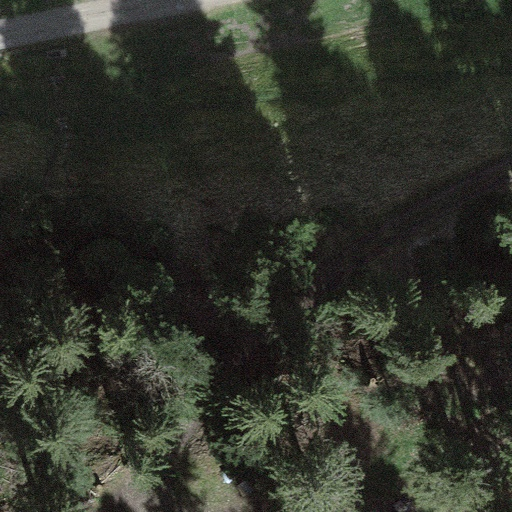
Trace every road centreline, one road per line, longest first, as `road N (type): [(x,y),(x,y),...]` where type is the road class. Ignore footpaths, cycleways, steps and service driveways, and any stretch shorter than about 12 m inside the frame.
road 1 (track): [(511,168),(400,215),(113,511)]
road 2 (track): [(0,44),(184,0)]
